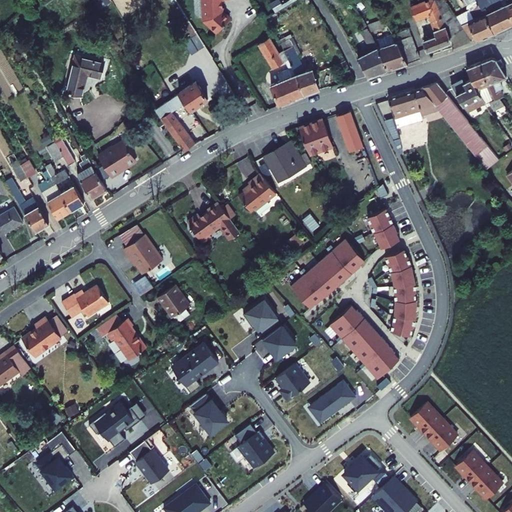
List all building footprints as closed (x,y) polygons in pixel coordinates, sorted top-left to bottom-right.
[(223,20),(228,15),(220,8),(220,4),(216,0),(200,0),(202,16),(216,28),(217,27),(221,26),(223,24),(223,20)] [(320,0),(332,20),(352,8),(346,0),(320,0)] [(451,45),(465,40),(439,0),(417,0),(408,3),(413,16),(426,11),(432,24),(430,25),(433,32),(423,36),(427,47),(449,39),(451,45)] [(473,0),(460,0),(469,15),(463,19),(473,36),(490,28),(473,0)] [(473,0),(490,28),(510,18),(501,0),(473,0)] [(511,0),(501,0),(510,18),(511,17),(511,0)] [(379,15),(369,18),(373,25),(383,22),(379,15)] [(364,29),(373,25),(369,18),(359,21),(364,29)] [(366,74),(386,67),(369,38),(364,29),(359,21),(355,23),(357,27),(355,27),(366,47),(354,54),(366,74)] [(395,32),(407,60),(420,55),(409,27),(395,32)] [(290,42),(284,31),(283,29),(274,33),(275,36),(280,47),(285,57),(302,92),(318,88),(308,65),(302,67),(290,42)] [(389,32),(379,35),(397,63),(407,60),(389,32)] [(264,34),(254,41),(270,65),(281,58),(264,34)] [(369,38),(386,67),(397,63),(379,35),(369,38)] [(0,47),(0,86),(6,98),(22,90),(0,47)] [(62,86),(77,90),(82,68),(96,72),(100,56),(70,49),(62,86)] [(268,82),(277,102),(285,99),(302,92),(285,57),(282,58),(286,66),(275,71),(277,78),(268,82)] [(490,59),(478,64),(497,102),(500,100),(503,99),(500,91),(502,90),(498,82),(501,80),(505,77),(494,60),(490,59)] [(497,102),(478,64),(463,72),(468,83),(470,86),(474,92),(482,88),(491,105),(489,106),(496,113),(505,108),(500,100),(497,102)] [(176,90),(153,106),(181,148),(191,142),(168,108),(173,104),(182,99),(187,107),(205,96),(193,77),(175,89),(176,90)] [(492,156),(430,78),(414,84),(429,102),(480,166),(492,156)] [(470,86),(468,83),(461,87),(459,83),(448,89),(467,115),(483,104),(474,92),(470,86)] [(414,84),(378,96),(384,115),(429,102),(414,84)] [(348,153),(363,147),(351,110),(335,116),(348,153)] [(312,114),(289,123),(296,141),(302,150),(323,141),(313,114),(312,114)] [(57,136),(51,139),(60,154),(64,162),(70,159),(57,136)] [(283,137),(257,155),(272,178),(297,160),(283,137)] [(52,158),(60,154),(51,139),(44,143),(52,158)] [(112,144),(95,153),(100,162),(107,173),(108,175),(117,170),(115,167),(133,158),(122,140),(112,145),(112,144)] [(91,167),(81,151),(78,153),(81,158),(75,160),(78,167),(72,171),(87,196),(102,188),(97,179),(91,167)] [(23,156),(16,161),(23,173),(30,169),(23,156)] [(45,159),(40,162),(47,174),(50,180),(63,173),(59,166),(51,170),(45,159)] [(23,173),(16,161),(9,164),(16,177),(23,173)] [(100,162),(91,167),(97,179),(107,173),(100,162)] [(245,206),(250,211),(270,194),(251,171),(240,180),(242,183),(230,193),(235,200),(233,205),(234,208),(238,209),(242,208),(245,206)] [(50,215),(66,207),(56,190),(50,180),(47,174),(33,182),(37,189),(35,189),(50,215)] [(16,181),(7,187),(30,228),(43,220),(28,194),(24,196),(16,181)] [(71,182),(56,190),(66,207),(81,200),(71,182)] [(218,192),(213,195),(220,205),(225,202),(218,192)] [(234,227),(227,217),(211,196),(198,205),(200,206),(193,211),(191,209),(181,217),(196,238),(205,231),(203,228),(216,219),(226,232),(234,227)] [(0,228),(16,220),(7,205),(0,208),(0,228)] [(366,219),(374,234),(394,224),(386,209),(366,219)] [(374,234),(381,249),(402,239),(394,224),(374,234)] [(128,263),(130,262),(138,271),(157,256),(138,230),(117,246),(122,252),(121,253),(128,263)] [(287,238),(291,247),(301,243),(297,234),(287,238)] [(346,237),(331,251),(351,274),(367,261),(346,237)] [(390,272),(412,266),(405,249),(385,257),(390,272)] [(331,251),(304,274),(324,297),(351,274),(331,251)] [(394,286),(415,284),(412,266),(390,272),(394,286)] [(290,286),(310,309),(324,297),(304,274),(290,286)] [(70,289),(57,298),(69,314),(80,306),(85,312),(105,297),(93,280),(80,289),(78,286),(71,290),(70,289)] [(171,280),(153,293),(168,313),(170,311),(174,317),(186,308),(182,302),(186,299),(171,280)] [(394,301),(416,302),(415,284),(394,286),(394,301)] [(242,312),(256,333),(278,318),(263,297),(242,312)] [(392,317),(415,320),(416,302),(394,301),(392,317)] [(364,318),(352,305),(329,325),(341,339),(364,318)] [(54,312),(46,318),(57,333),(65,327),(54,312)] [(19,336),(32,354),(58,334),(57,333),(46,318),(43,314),(31,322),(33,325),(19,336)] [(124,315),(103,331),(108,338),(112,335),(127,356),(143,344),(128,324),(130,323),(124,315)] [(410,337),(415,320),(392,317),(390,331),(410,337)] [(387,344),(364,318),(341,339),(364,365),(387,344)] [(261,340),(276,360),(297,344),(282,324),(261,340)] [(90,334),(98,340),(103,335),(95,329),(90,334)] [(197,338),(170,358),(177,368),(172,372),(184,389),(194,381),(190,374),(212,358),(197,338)] [(12,343),(0,351),(0,380),(25,362),(12,343)] [(400,359),(387,344),(364,365),(377,379),(400,359)] [(290,360),(271,374),(279,385),(276,388),(283,397),(305,380),(290,360)] [(307,406),(319,422),(356,395),(344,379),(307,406)] [(206,389),(190,401),(211,429),(228,416),(206,389)] [(96,435),(100,432),(113,447),(124,438),(118,430),(122,427),(126,431),(141,419),(131,406),(128,408),(121,400),(88,426),(96,435)] [(459,433),(427,400),(408,418),(440,451),(459,433)] [(68,416),(79,412),(75,403),(64,407),(68,416)] [(253,467),(275,451),(259,430),(255,432),(249,424),(235,434),(241,441),(236,444),(253,467)] [(141,438),(126,450),(150,481),(165,469),(141,438)] [(52,487),(70,473),(58,459),(67,452),(59,441),(33,461),(52,487)] [(505,484),(471,449),(453,465),(487,501),(505,484)] [(347,476),(344,479),(352,488),(368,473),(373,478),(383,468),(378,463),(379,462),(368,450),(362,455),(359,452),(341,469),(347,476)] [(392,471),(372,491),(393,511),(402,511),(418,497),(392,471)] [(307,495),(322,511),(344,493),(327,476),(307,495)] [(159,506),(163,511),(189,511),(192,510),(193,511),(206,501),(192,482),(159,506)] [(511,511),(511,501),(501,511),(511,511)]
